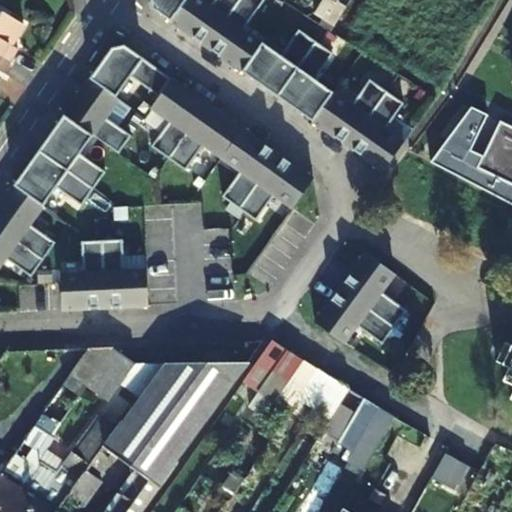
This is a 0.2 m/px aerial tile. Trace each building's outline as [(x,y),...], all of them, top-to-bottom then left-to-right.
[(150,0),(151,7),(170,20),(184,0),(150,0)] [(205,45),(237,0),(211,0),(210,3),(204,0),(184,0),(170,20),(205,45)] [(240,71),(260,42),(242,29),(262,0),(237,0),(205,45),(240,71)] [(345,0),(320,0),(314,10),(332,22),(345,0)] [(0,51),(10,58),(18,46),(9,40),(21,20),(0,7),(0,51)] [(275,95),(313,41),(296,30),(278,55),(260,42),(240,71),(275,95)] [(310,120),(330,92),(312,79),(330,53),(313,41),(275,95),(310,120)] [(130,77),(159,97),(171,79),(123,45),(111,48),(89,79),(115,98),(130,77)] [(10,58),(0,51),(0,67),(3,70),(10,58)] [(115,98),(89,79),(63,115),(93,136),(118,154),(131,136),(105,118),(118,100),(115,98)] [(151,147),(168,159),(207,104),(171,79),(159,97),(151,108),(169,121),(151,147)] [(344,145),(383,91),(366,79),(348,105),(330,92),(310,120),(344,145)] [(400,103),(383,91),(344,145),(379,170),(399,142),(382,129),(400,103)] [(203,145),(222,158),(242,129),(207,104),(168,159),(185,171),(203,145)] [(93,136),(63,115),(38,150),(93,190),(105,173),(80,154),(93,136)] [(511,122),(499,116),(491,131),(506,140),(511,129),(511,122)] [(222,197),(239,209),(278,154),(242,129),(222,158),(240,171),(222,197)] [(511,183),(511,129),(506,140),(491,131),(475,165),(511,183)] [(93,190),(38,150),(13,186),(43,207),(56,188),(81,207),(93,190)] [(278,154),(239,209),(256,221),(274,195),(292,208),(313,179),(278,154)] [(43,207),(13,186),(0,204),(0,229),(43,260),(55,243),(30,225),(43,207)] [(43,260),(0,229),(0,266),(5,259),(31,277),(43,260)] [(105,307),(102,240),(81,241),(83,273),(60,274),(62,309),(105,307)] [(123,240),(102,240),(105,307),(148,306),(147,270),(124,271),(123,240)] [(393,270),(364,250),(339,285),(394,324),(406,307),(380,289),(393,270)] [(394,324),(339,285),(314,321),(343,341),(356,323),(382,341),(394,324)] [(69,365),(89,377),(115,340),(116,340),(117,337),(87,338),(85,341),(69,365)] [(269,338),(240,379),(256,389),(284,347),(269,338)] [(511,387),(508,397),(511,398),(511,342),(503,338),(493,358),(506,364),(500,377),(511,383),(511,387)] [(89,377),(110,391),(137,353),(116,340),(115,340),(89,377)] [(113,430),(88,463),(97,470),(114,456),(135,470),(103,511),(136,511),(244,356),(164,360),(135,399),(119,421),(113,430)] [(298,394),(316,366),(301,357),(279,391),(294,400),(298,394)] [(135,399),(164,360),(136,362),(133,367),(119,388),(135,399)] [(333,376),(316,366),(298,394),(314,405),(333,376)] [(345,384),(333,376),(314,405),(327,413),(345,384)] [(327,413),(321,424),(339,435),(363,394),(345,384),(327,413)] [(363,394),(338,437),(354,446),(378,405),(379,403),(363,394)] [(354,446),(347,457),(363,466),(392,413),(378,405),(354,446)] [(113,430),(119,421),(102,410),(97,419),(113,430)] [(29,449),(37,454),(51,434),(31,421),(18,439),(31,446),(29,449)] [(51,434),(37,454),(43,459),(49,451),(62,460),(69,450),(70,448),(51,434)] [(0,508),(18,482),(32,463),(11,449),(0,466),(0,508)] [(83,469),(88,463),(69,450),(62,460),(69,465),(56,483),(57,485),(47,500),(38,494),(26,511),(51,511),(68,490),(83,469)] [(441,452),(427,478),(443,487),(459,461),(441,452)] [(459,461),(443,487),(451,492),(466,465),(459,461)] [(83,469),(68,490),(76,496),(92,475),(83,469)] [(0,508),(0,511),(22,511),(38,494),(18,482),(0,508)]
